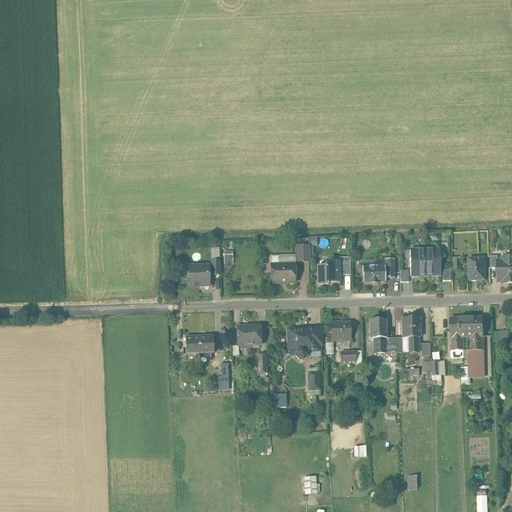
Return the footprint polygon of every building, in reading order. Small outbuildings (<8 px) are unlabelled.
[(309,246),(296,247),(296,262),(309,262),(309,246)] [(424,250),(409,250),(410,276),(425,276),(424,250)] [(439,250),(424,250),(425,276),(440,276),(439,250)] [(337,262),(319,262),(319,285),(339,285),(339,275),(349,275),(349,256),(337,256),(337,262)] [(510,258),(501,258),(501,260),(499,260),(497,260),(497,269),(497,282),(502,282),(502,284),(510,284),(510,258)] [(394,259),(384,260),(384,267),(385,267),(385,279),(394,278),(394,259)] [(484,259),(468,259),(469,281),(484,280),(484,259)] [(219,261),(211,261),(211,275),(219,275),(219,261)] [(294,265),(270,265),(271,284),(294,283),(294,265)] [(208,268),(194,268),(193,267),(191,267),(189,269),(189,271),(190,273),(190,286),(209,286),(208,268)] [(384,267),(362,268),(363,284),(370,283),(370,285),(377,285),(377,283),(385,283),(385,279),(385,267),(384,267)] [(450,269),(442,270),(442,281),(450,281),(450,269)] [(408,271),(400,271),(400,283),(408,282),(408,271)] [(466,318),(450,318),(450,338),(452,338),(463,338),(467,338),(466,318)] [(482,318),(466,318),(467,338),(470,338),(481,338),(483,337),(482,318)] [(419,319),(402,319),(402,338),(407,338),(418,338),(419,338),(419,319)] [(386,320),(369,320),(369,339),(374,339),(385,339),(386,339),(386,338),(386,320)] [(349,323),(339,324),(339,323),(330,324),(331,342),(350,341),(349,323)] [(259,327),(237,328),(238,347),(239,346),(241,348),(248,348),(250,346),(260,345),(259,327)] [(304,330),(288,330),(289,350),(295,349),(295,356),(300,361),(303,360),(310,352),(310,351),(317,351),(316,346),(323,346),(322,340),(310,340),(310,328),(308,330),(305,330),(304,330)] [(322,328),(310,328),(310,340),(322,340),(322,328)] [(199,337),(185,338),(186,354),(199,354),(199,337)] [(213,337),(199,337),(199,354),(214,353),(213,337)] [(396,338),(386,338),(386,339),(385,339),(385,353),(396,353),(396,338)] [(407,338),(402,338),(396,338),(396,353),(407,353),(407,338)] [(418,338),(407,338),(407,353),(418,353),(418,338)] [(463,338),(452,338),(452,351),(463,351),(463,338)] [(481,351),(481,338),(470,338),(471,351),(481,351)] [(385,339),(374,339),(374,354),(385,353),(385,339)] [(429,343),(421,344),(422,356),(423,356),(428,356),(429,356),(429,343)] [(481,351),(471,351),(467,351),(468,367),(461,367),(461,379),(482,378),(481,351)] [(354,352),(340,352),(341,364),(355,363),(354,352)] [(266,355),(257,356),(258,374),(267,373),(266,355)] [(430,362),(428,362),(423,362),(421,362),(421,372),(431,372),(430,362)] [(318,373),(308,373),(309,390),(318,390),(318,373)] [(273,394),(274,407),(285,407),(285,393),(273,394)] [(365,455),(364,445),(353,446),(353,456),(365,455)] [(307,491),(306,486),(315,484),(313,475),(301,477),(305,493),(312,491),(311,489),(307,491)] [(487,511),(487,495),(477,495),(477,511),(487,511)]
